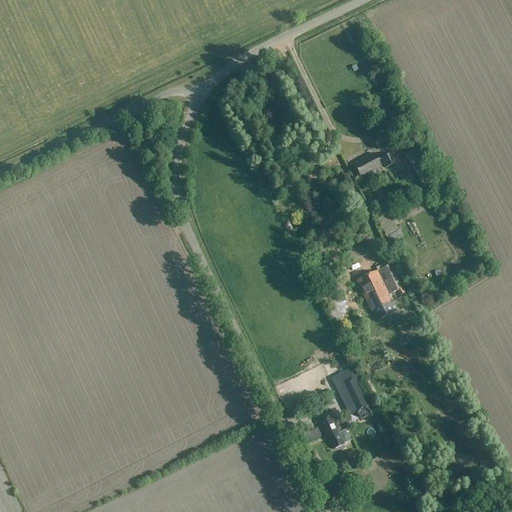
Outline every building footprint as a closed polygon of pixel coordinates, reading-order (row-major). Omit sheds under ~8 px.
[(388,119),(396,133),(407,127),(390,95),(386,97),(396,115),(388,119)] [(393,143),(396,148),(412,141),(409,135),(393,143)] [(379,177),(377,171),(382,168),(374,154),(365,159),(365,160),(353,167),(360,179),(366,176),(369,182),(379,177)] [(396,163),(391,154),(381,159),(386,169),(396,163)] [(342,209),(344,213),(357,207),(346,185),(340,188),(341,190),(342,189),(346,198),(343,200),(346,207),(342,209)] [(303,236),(311,240),(315,234),(306,229),(303,236)] [(346,315),(335,293),(338,291),(327,268),(320,271),(319,268),(321,267),(319,264),(318,264),(315,257),(305,262),(315,282),(318,292),(319,292),(338,332),(346,328),(341,317),(346,315)] [(391,267),(382,272),(386,281),(392,294),(402,288),(396,276),(395,276),(391,267)] [(377,272),(357,282),(371,311),(373,311),(377,320),(396,312),(392,304),(391,305),(388,298),(389,297),(377,272)] [(340,384),(355,414),(369,407),(354,377),(340,384)] [(341,434),(335,421),(330,412),(315,419),(322,434),(323,434),(324,438),(323,438),(324,442),(328,440),(333,451),(345,446),(340,435),(341,434)] [(317,430),(302,436),(302,437),(306,446),(319,440),(320,437),(317,430)]
